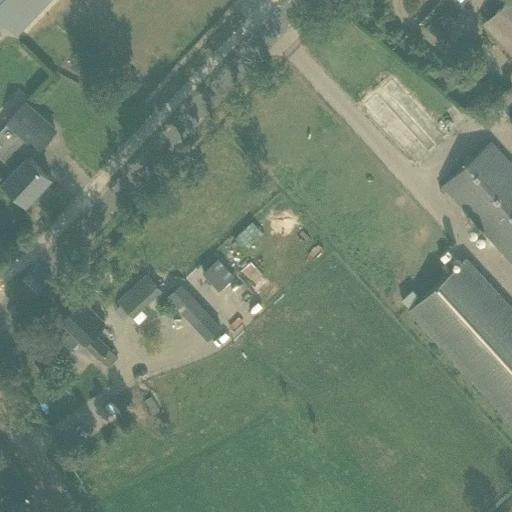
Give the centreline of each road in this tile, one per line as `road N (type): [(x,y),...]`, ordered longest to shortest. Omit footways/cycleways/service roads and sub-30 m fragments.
road 1 (tertiary): [(14,312),(308,0)]
road 2 (unclassified): [(68,511),(0,405)]
